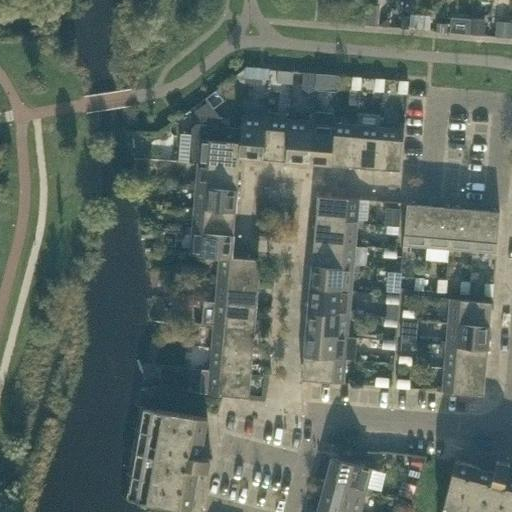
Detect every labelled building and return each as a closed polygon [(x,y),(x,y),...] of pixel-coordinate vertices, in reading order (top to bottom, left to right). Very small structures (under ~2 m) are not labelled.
[(269,82),(270,70),(262,69),(261,81),(269,82)] [(292,84),(293,72),(285,71),(284,83),(292,84)] [(305,72),(304,84),(315,85),(316,73),(308,73),(305,72)] [(338,87),(339,75),(331,75),(330,87),(338,87)] [(361,89),(361,77),(353,77),(352,89),(361,89)] [(383,91),(384,79),(376,78),(375,90),(383,91)] [(407,93),(408,81),(400,81),(399,93),(407,93)] [(222,126),(221,140),(241,142),(240,157),(263,159),(267,111),(263,111),(263,117),(243,115),(242,128),(222,126)] [(267,111),(263,159),(267,159),(272,159),(286,161),(286,156),(287,143),(289,119),(270,118),(271,111),(267,111)] [(312,121),(308,162),(318,163),(331,164),(332,160),(335,123),(334,123),(334,119),(334,115),(332,113),(329,112),(315,112),(313,113),(312,117),(312,121)] [(286,156),(286,161),(299,162),(308,162),(312,121),(289,119),(287,143),(286,156)] [(377,164),(377,168),(390,169),(400,170),(404,123),(400,122),(399,129),(380,127),(377,164)] [(332,160),(331,164),(345,166),(354,166),(357,125),(335,123),(332,160)] [(192,128),(189,161),(198,162),(229,165),(239,166),(240,157),(241,142),(221,140),(222,126),(222,125),(197,124),(192,128)] [(357,125),(354,166),(363,167),(377,168),(377,164),(380,127),(361,125),(357,125)] [(190,181),(190,184),(238,188),(238,181),(238,179),(239,166),(229,165),(198,162),(197,181),(190,181)] [(190,184),(190,188),(196,188),(194,208),(217,210),(221,210),(222,210),(231,211),(236,211),(237,198),(237,194),(238,188),(190,184)] [(316,210),(316,219),(363,223),(364,219),(357,219),(359,199),(322,196),(318,195),(316,210)] [(417,208),(417,204),(407,203),(403,251),(408,251),(408,245),(427,246),(430,210),(417,208)] [(449,255),(453,207),(444,206),(444,211),(430,210),(427,246),(446,248),(446,254),(449,255)] [(384,224),(400,225),(401,208),(385,207),(384,224)] [(462,212),(463,208),(453,207),(449,255),(453,255),(454,248),(473,250),(476,213),(462,212)] [(186,226),(186,230),(219,233),(234,234),(234,224),(236,211),(231,211),(222,210),(221,210),(217,210),(194,208),(193,227),(186,226)] [(496,252),(500,211),(490,210),(489,215),(476,213),(473,250),(492,252),(491,258),(496,259),(496,252)] [(315,228),(314,242),(318,242),(355,245),(357,226),(363,227),(363,223),(316,219),(315,228)] [(399,234),(399,226),(391,225),(387,225),(386,233),(399,234)] [(186,230),(186,233),(192,234),(190,254),(220,256),(232,257),(232,256),(233,243),(234,234),(219,233),(186,230)] [(313,255),(312,264),(359,268),(360,265),(364,265),(366,248),(355,247),(355,245),(318,242),(314,242),(313,255)] [(397,257),(397,249),(385,248),(384,256),(397,257)] [(212,275),(212,278),(259,282),(260,273),(261,259),(256,258),(232,256),(232,257),(220,256),(218,275),(212,275)] [(311,274),(310,287),(314,287),(351,291),(353,271),(359,272),(359,268),(312,264),(311,274)] [(400,286),(401,272),(389,271),(388,285),(400,286)] [(423,290),(424,278),(416,277),(415,289),(423,290)] [(212,278),(211,282),(218,282),(216,301),(253,305),(257,305),(258,292),(259,282),(212,278)] [(446,292),(447,280),(439,279),(438,291),(446,292)] [(469,294),(470,282),(462,281),(461,293),(469,294)] [(493,296),(494,284),(486,283),(485,295),(493,296)] [(309,301),(308,310),(356,314),(356,310),(349,310),(351,291),(314,287),(310,287),(309,301)] [(399,303),(399,295),(387,294),(386,302),(399,303)] [(491,312),(492,302),(445,298),(444,302),(451,303),(449,322),(486,325),(487,312),(491,312)] [(208,320),(208,324),(255,328),(256,318),(257,305),(253,305),(216,301),(214,321),(208,320)] [(307,319),(306,333),(310,333),(337,335),(347,336),(349,317),(355,317),(356,314),(308,310),(307,319)] [(415,319),(416,311),(403,310),(403,318),(415,319)] [(397,326),(397,318),(385,316),(384,325),(397,326)] [(484,338),(486,325),(449,322),(447,341),(441,341),(441,344),(488,348),(489,339),(484,338)] [(208,324),(207,327),(214,328),(212,347),(249,350),(253,350),(254,337),(255,328),(208,324)] [(305,346),(304,355),(352,359),(355,360),(357,337),(347,336),(337,335),(310,333),(306,333),(305,346)] [(413,342),(414,334),(401,333),(401,341),(413,342)] [(395,348),(395,340),(383,339),(382,347),(395,348)] [(487,357),(488,348),(441,344),(440,348),(447,348),(445,367),(482,370),(483,357),(487,357)] [(204,366),(204,369),(251,373),(252,364),(253,350),(249,350),(212,347),(210,366),(204,366)] [(303,365),(302,379),(307,379),(343,383),(345,362),(351,363),(352,359),(304,355),(303,365)] [(411,365),(411,364),(412,357),(400,356),(399,364),(411,365)] [(481,384),(482,370),(445,367),(443,387),(437,386),(437,391),(484,395),(485,384),(481,384)] [(204,369),(203,373),(210,373),(208,393),(220,394),(238,396),(245,396),(249,397),(250,382),(251,373),(204,369)] [(388,386),(388,378),(376,377),(375,385),(388,386)] [(409,388),(410,380),(398,379),(397,387),(409,388)] [(207,417),(143,406),(140,406),(124,497),(166,505),(191,509),(195,484),(189,483),(190,473),(195,474),(196,469),(208,471),(211,458),(198,456),(199,452),(194,451),(196,441),(203,442),(207,417)] [(366,487),(371,468),(336,458),(332,472),(328,471),(325,480),(372,492),(373,489),(366,487)] [(506,475),(509,463),(497,460),(493,472),(489,471),(488,475),(478,473),(479,466),(455,460),(441,511),(511,511),(511,481),(509,481),(510,476),(506,475)] [(371,496),(372,492),(325,480),(323,489),(327,490),(324,503),(356,511),(359,511),(364,494),(371,496)] [(412,496),(415,485),(404,483),(401,493),(412,496)] [(356,511),(324,503),(321,511),(356,511)]
